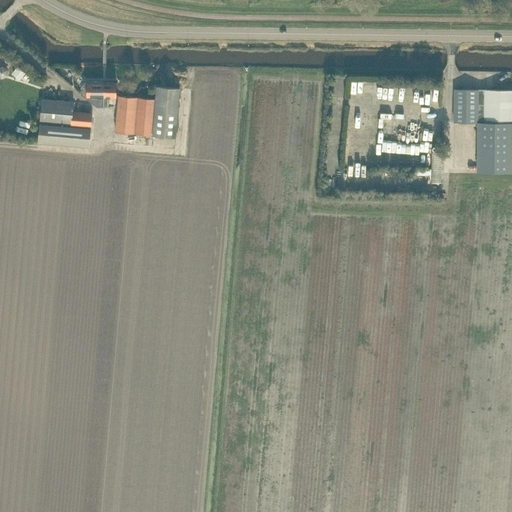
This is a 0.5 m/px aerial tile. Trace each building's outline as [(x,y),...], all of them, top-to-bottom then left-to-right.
[(3,65),(0,66),(0,76),(1,77),(7,75),(8,69),(3,65)] [(356,77),(356,89),(371,90),(371,77),(356,77)] [(82,86),(82,93),(85,96),(91,96),(91,100),(97,105),(100,106),(104,106),(104,93),(104,82),(99,82),(98,81),(95,81),(93,82),(92,82),(87,82),(86,82),(82,86)] [(104,93),(104,106),(108,106),(108,97),(116,97),(116,95),(116,90),(117,83),(116,83),(115,83),(114,81),(110,81),(109,82),(104,82),(104,93)] [(119,95),(116,131),(134,133),(176,136),(180,87),(157,85),(156,98),(119,95)] [(478,90),(478,89),(454,89),(454,122),(478,122),(477,171),(511,171),(511,122),(511,119),(511,89),(486,89),(486,90),(478,90)] [(40,122),(39,141),(90,146),(91,137),(92,124),(93,113),(81,112),(80,126),(72,125),(73,111),(74,101),(42,98),(40,122)] [(438,125),(441,116),(395,103),(392,113),(400,115),(396,130),(405,132),(400,147),(415,152),(416,151),(429,155),(435,132),(441,134),(443,127),(438,125)] [(21,131),(22,121),(11,120),(11,126),(9,126),(9,130),(21,131)] [(357,177),(357,172),(365,172),(365,167),(349,166),(348,176),(357,177)]
